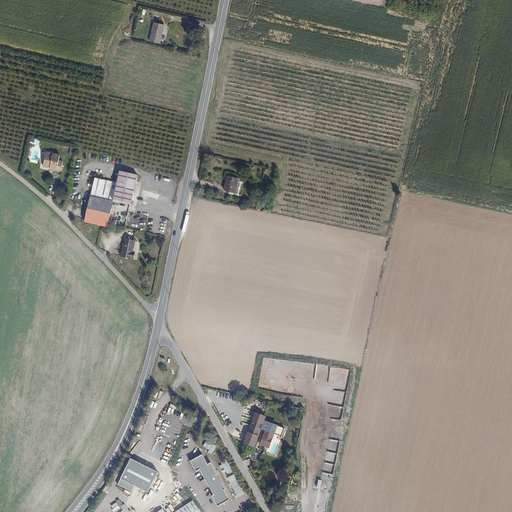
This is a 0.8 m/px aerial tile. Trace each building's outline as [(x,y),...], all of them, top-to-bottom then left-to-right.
[(161,44),(163,34),(162,33),(164,25),(155,22),(150,41),(161,44)] [(67,172),(67,163),(63,162),(64,156),(50,155),(49,169),(55,170),(58,170),(58,171),(67,172)] [(135,208),(141,178),(123,174),(120,185),(98,181),(93,203),(92,212),(89,225),(111,229),(117,204),(135,208)] [(219,191),(221,178),(208,175),(206,188),(219,191)] [(236,194),(239,178),(226,176),(223,191),(236,194)] [(138,255),(140,244),(129,242),(125,260),(138,263),(140,256),(138,255)] [(271,434),(274,425),(265,422),(264,425),(260,423),(261,422),(251,419),(246,431),(257,435),(259,427),(263,429),(258,444),(268,447),(271,438),(265,435),(266,432),(271,434)] [(329,439),(323,473),(333,475),(339,441),(329,439)] [(209,450),(207,453),(212,455),(216,446),(206,440),(203,447),(209,450)] [(196,471),(199,469),(214,495),(212,497),(217,506),(230,500),(223,490),(225,489),(211,462),(207,464),(202,454),(190,461),(196,471)] [(147,493),(157,473),(131,459),(121,479),(134,486),(147,493)] [(220,465),(223,475),(232,472),(229,462),(220,465)] [(227,478),(237,497),(244,494),(234,474),(227,478)] [(131,492),(134,486),(121,479),(118,485),(131,492)] [(185,493),(166,505),(170,510),(188,498),(185,493)] [(192,499),(171,511),(191,511),(198,508),(192,499)] [(113,511),(130,511),(125,504),(123,505),(119,500),(110,506),(113,511)]
